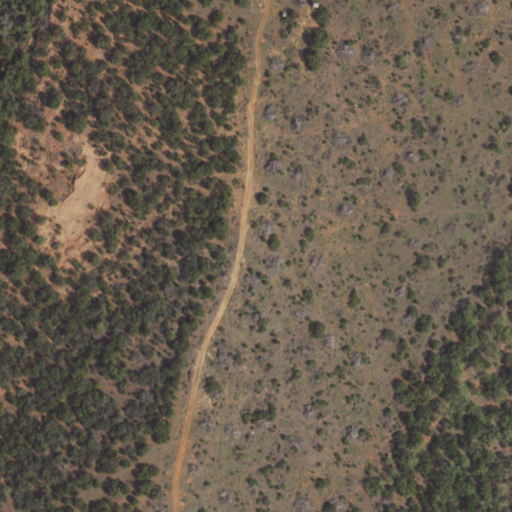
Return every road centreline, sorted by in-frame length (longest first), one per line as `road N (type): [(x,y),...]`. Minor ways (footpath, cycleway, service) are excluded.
road 1 (residential): [(190,0),(224,215),(198,352),(100,511)]
road 2 (residential): [(511,60),(224,215)]
